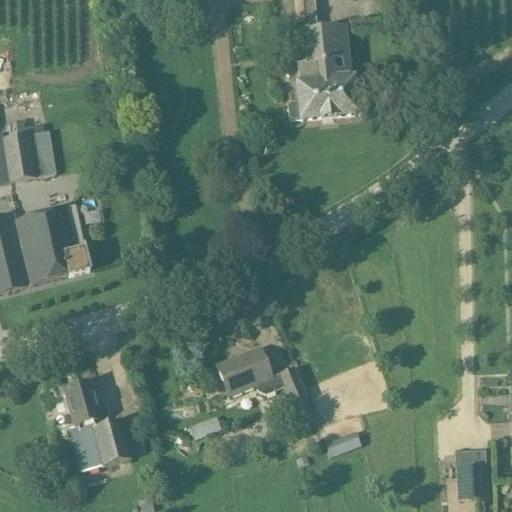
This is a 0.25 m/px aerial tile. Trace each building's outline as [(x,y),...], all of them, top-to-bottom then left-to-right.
[(311,0),(281,0),(285,44),(294,43),(300,107),(289,108),(287,111),(288,122),(291,124),(298,123),(354,118),(354,117),(357,116),(353,82),(350,82),(344,31),(315,34),(311,0)] [(53,179),(46,135),(2,143),(9,186),(53,179)] [(25,221),(41,288),(89,276),(83,252),(85,251),(84,246),(82,246),(73,210),(25,221)] [(0,297),(41,288),(25,221),(15,224),(13,216),(0,219),(0,297)] [(259,353),(216,370),(228,400),(255,389),(257,395),(265,399),(283,391),(289,409),(307,402),(294,371),(270,381),(259,353)] [(90,386),(63,393),(74,430),(68,432),(80,477),(101,471),(122,466),(131,463),(121,423),(94,430),(93,425),(100,423),(90,386)] [(209,438),(204,425),(189,430),(194,444),(209,438)] [(324,448),(329,461),(360,450),(355,436),(324,448)] [(305,458),(294,462),(297,472),(309,468),(305,458)] [(486,502),(484,470),(454,472),(456,504),(486,502)] [(152,511),(150,501),(137,505),(139,511),(152,511)]
